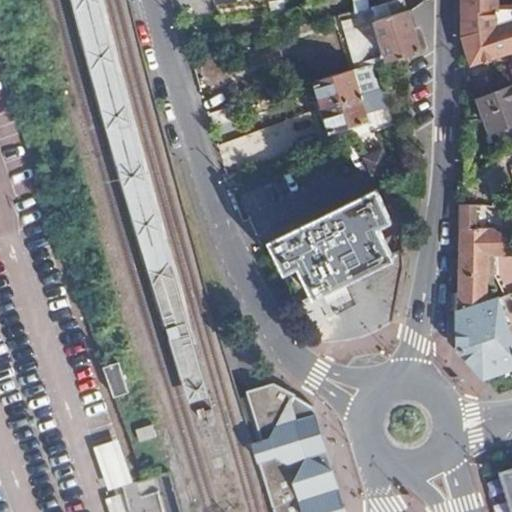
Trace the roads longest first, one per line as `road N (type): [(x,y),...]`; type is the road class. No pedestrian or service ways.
road 1 (tertiary): [(446,0),(444,135),(416,383)]
road 2 (residential): [(153,0),(199,159),(258,303),(288,354)]
